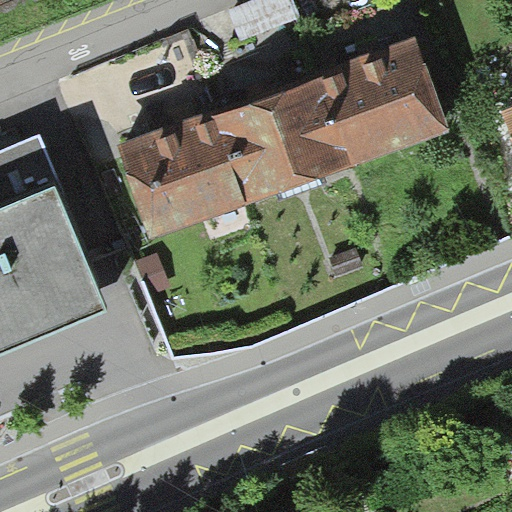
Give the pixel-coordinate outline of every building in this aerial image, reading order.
[(406,25),(309,60),(344,158),(441,123),(406,25)] [(309,60),(198,99),(233,197),(344,158),(309,60)] [(511,91),(496,97),(511,138),(511,91)] [(198,99),(104,132),(139,230),(233,197),(198,99)] [(25,145),(0,154),(0,331),(85,298),(25,145)]
